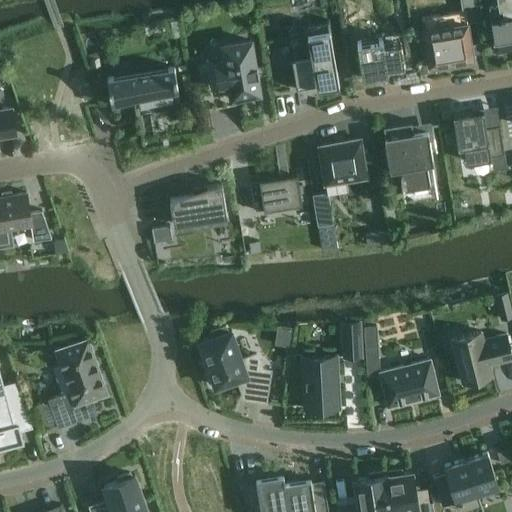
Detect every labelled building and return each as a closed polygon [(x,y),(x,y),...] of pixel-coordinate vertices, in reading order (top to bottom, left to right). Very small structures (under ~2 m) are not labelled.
[(493,45),(511,41),(511,0),(497,0),(499,9),(502,9),(503,16),(489,19),(493,43),(493,45)] [(470,44),(464,10),(421,17),(429,67),(473,60),(472,55),(470,44)] [(263,32),(266,42),(283,37),(280,27),(263,32)] [(296,89),(336,82),(328,29),(307,32),(311,56),(291,59),(296,89)] [(382,39),(356,43),(362,79),(388,75),(387,71),(405,68),(400,40),(383,43),(382,39)] [(198,66),(204,104),(258,95),(255,76),(258,76),(256,65),(254,65),(250,40),(222,45),(225,62),(198,66)] [(477,42),(470,44),(472,55),(479,54),(477,42)] [(174,67),(107,77),(111,103),(131,99),(134,114),(180,107),(174,67)] [(11,107),(0,108),(0,137),(16,135),(11,107)] [(485,125),(483,109),(481,110),(482,114),(476,115),(475,111),(452,114),(457,145),(463,144),(466,161),(490,157),(490,153),(504,150),(499,123),(485,125)] [(411,121),(383,126),(389,167),(401,165),(402,174),(400,174),(401,181),(403,180),(404,186),(429,182),(435,181),(432,166),(427,167),(426,161),(432,160),(427,129),(413,131),(411,121)] [(360,138),(318,145),(324,181),(366,174),(364,164),(362,154),(360,138)] [(372,152),(362,154),(364,164),(374,162),(372,152)] [(296,172),(249,180),(254,210),(301,202),(296,172)] [(173,224),(226,215),(221,183),(193,188),(194,195),(169,199),(173,224)] [(333,223),(328,191),(312,194),(317,225),(333,223)] [(30,226),(33,240),(51,237),(41,209),(29,211),(26,192),(13,194),(13,193),(2,195),(2,193),(0,193),(1,196),(0,195),(0,242),(8,241),(6,230),(30,226)] [(169,224),(151,227),(154,241),(172,238),(169,224)] [(56,238),(53,240),(55,251),(68,249),(63,236),(56,238)] [(259,241),(248,243),(250,253),(260,251),(259,241)] [(511,309),(507,290),(495,293),(501,319),(511,316),(511,309)] [(359,321),(342,322),(344,356),(361,355),(359,321)] [(376,322),(363,323),(365,361),(379,360),(376,322)] [(278,324),(275,344),(288,346),(291,326),(278,324)] [(244,398),(265,401),(270,370),(262,368),(256,353),(241,359),(231,329),(227,330),(225,325),(209,330),(211,336),(199,341),(205,357),(203,358),(208,370),(209,369),(215,386),(237,378),(244,398)] [(451,338),(462,382),(491,374),(489,364),(511,358),(506,333),(483,340),(480,331),(451,338)] [(58,426),(96,413),(90,398),(105,392),(87,339),(57,350),(71,391),(49,399),(58,426)] [(305,409),(338,407),(335,355),(302,357),(305,409)] [(438,393),(430,358),(379,371),(388,406),(438,393)] [(0,374),(0,449),(24,443),(18,424),(13,425),(11,415),(27,411),(16,381),(3,385),(0,374)] [(506,449),(497,452),(500,463),(510,460),(506,449)] [(487,452),(465,459),(476,493),(477,492),(498,486),(487,452)] [(451,486),(438,490),(442,504),(455,500),(458,509),(480,502),(477,492),(476,493),(465,459),(444,465),(451,486)] [(416,511),(429,511),(427,496),(415,498),(411,471),(401,473),(401,469),(387,471),(388,475),(386,475),(386,474),(385,474),(391,511),(410,511),(416,511)] [(391,511),(385,474),(382,475),(382,472),(368,474),(369,477),(354,480),(357,503),(338,506),(338,511),(391,511)] [(129,473),(117,477),(118,480),(103,486),(110,506),(93,511),(147,511),(134,475),(131,476),(129,473)] [(287,511),(283,482),(282,474),(265,477),(265,480),(239,484),(249,511),(287,511)] [(287,511),(328,511),(323,479),(300,483),(300,480),(283,482),(287,511)]
